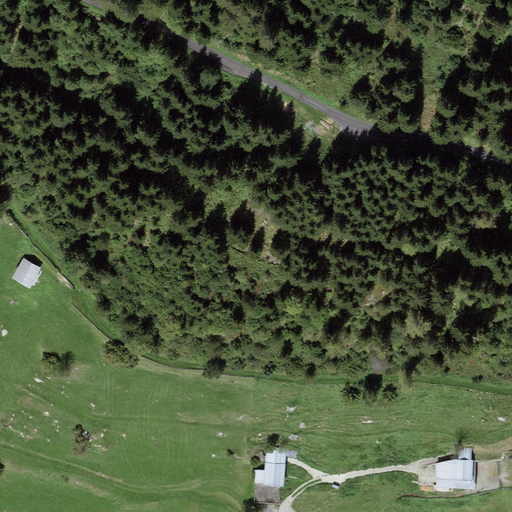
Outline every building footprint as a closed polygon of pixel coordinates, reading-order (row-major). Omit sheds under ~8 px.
[(42,268),(23,257),(11,278),(30,289),(32,285),(34,286),(40,276),(38,274),(42,268)] [(460,460),(471,460),(472,448),(460,448),(460,460)] [(286,450),(266,451),(265,471),(255,470),(255,483),(256,483),(264,483),(264,485),(281,486),(284,487),(286,450)] [(453,459),(436,464),(437,487),(475,490),(475,481),(473,481),(473,460),(471,460),(460,460),(453,459)] [(264,483),(256,483),(255,503),(279,505),(281,486),(264,485),(264,483)]
